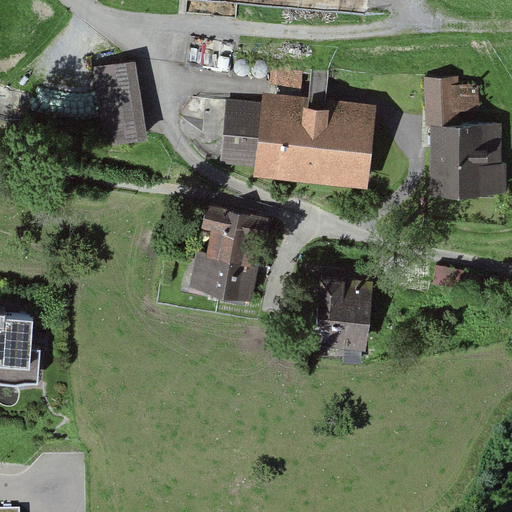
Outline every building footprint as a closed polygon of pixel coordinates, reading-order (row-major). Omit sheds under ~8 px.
[(138,55),(94,62),(108,144),(151,137),(138,55)] [(458,73),(427,73),(427,124),(435,124),(436,193),(511,192),(510,161),(503,159),(502,124),(481,124),(481,84),(458,85),(458,73)] [(265,99),(230,95),(224,161),(258,164),(257,173),(370,184),(378,102),(266,91),(265,99)] [(266,212),(206,201),(202,223),(210,224),(206,249),(196,247),(190,285),(252,296),(266,212)] [(374,277),(318,273),(313,341),(369,346),(374,277)] [(32,344),(35,313),(10,311),(10,305),(0,303),(0,372),(39,376),(42,345),(32,344)]
